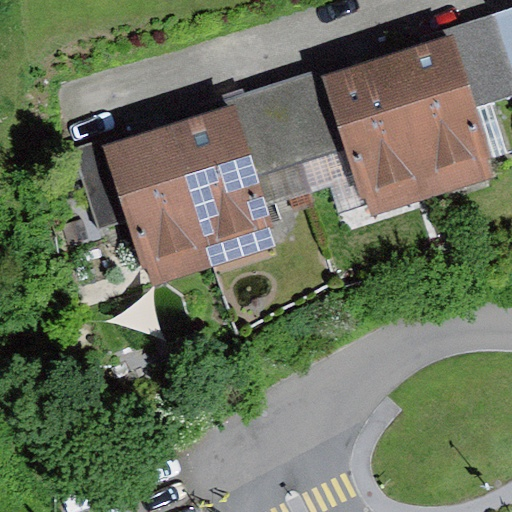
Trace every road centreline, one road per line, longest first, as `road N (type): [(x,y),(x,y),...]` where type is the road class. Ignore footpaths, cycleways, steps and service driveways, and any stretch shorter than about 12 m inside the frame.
road 1 (residential): [(288,472),(292,448),(343,379),(468,340),(511,339)]
road 2 (residential): [(374,0),(104,84)]
